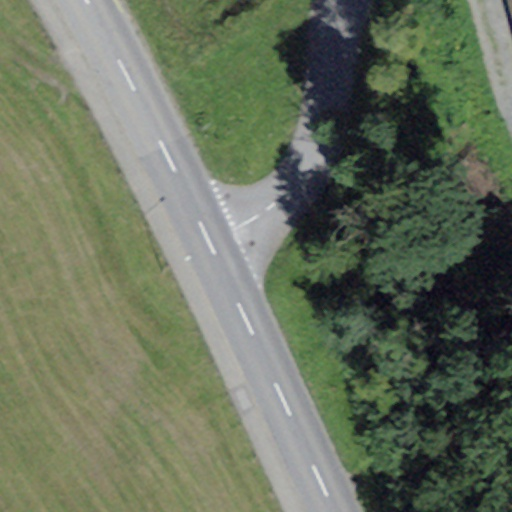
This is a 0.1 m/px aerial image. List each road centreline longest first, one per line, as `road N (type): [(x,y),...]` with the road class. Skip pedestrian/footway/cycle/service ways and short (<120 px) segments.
road 1 (secondary): [(334,511),(83,0)]
road 2 (track): [(206,241),(296,184),(321,121),(334,0)]
